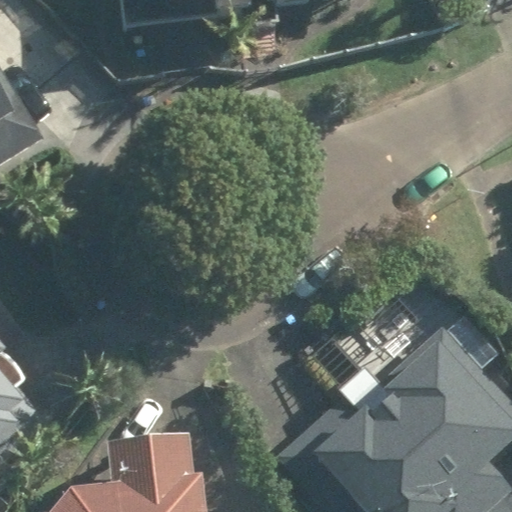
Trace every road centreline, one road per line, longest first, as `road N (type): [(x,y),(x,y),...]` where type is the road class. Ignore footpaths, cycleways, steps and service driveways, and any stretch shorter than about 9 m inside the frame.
road 1 (residential): [(127,277),(117,220),(145,174),(172,160),(209,152),(331,167),(395,155)]
road 2 (residential): [(395,155),(304,272),(245,320),(179,320),(149,303),(127,277)]
road 3 (residential): [(395,155),(511,92)]
